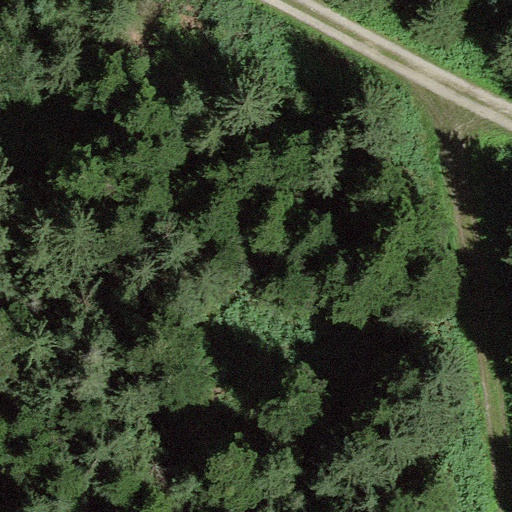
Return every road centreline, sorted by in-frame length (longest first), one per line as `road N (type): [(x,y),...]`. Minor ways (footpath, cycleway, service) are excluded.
road 1 (track): [(511,407),(457,89)]
road 2 (track): [(274,0),(511,116)]
